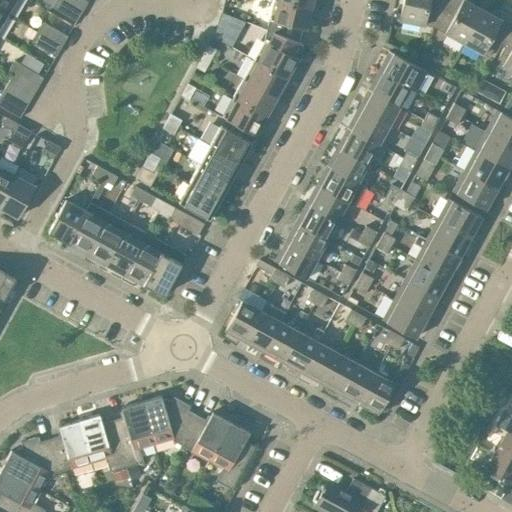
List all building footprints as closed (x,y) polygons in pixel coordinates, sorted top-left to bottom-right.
[(0,0),(0,9),(7,14),(14,0),(0,0)] [(56,0),(52,7),(76,22),(82,11),(62,0),(56,0)] [(62,0),(82,11),(88,1),(85,0),(62,0)] [(268,20),(266,30),(276,33),(278,22),(306,29),(309,16),(314,18),(316,9),(281,0),(273,0),(268,20)] [(281,0),(316,9),(318,0),(281,0)] [(403,0),(399,20),(435,27),(440,0),(403,0)] [(440,0),(435,27),(463,43),(482,9),(465,0),(440,0)] [(496,43),(500,45),(511,23),(511,21),(500,15),(499,18),(482,9),(463,43),(489,57),(496,43)] [(37,32),(62,46),(68,36),(43,22),(37,32)] [(497,61),(511,69),(511,23),(500,45),(504,47),(497,61)] [(264,40),(253,59),(291,80),(296,72),(291,70),(297,58),(273,45),(276,33),(266,30),(264,40)] [(31,42),(56,56),(62,46),(37,32),(31,42)] [(202,56),(210,60),(216,49),(208,45),(202,56)] [(378,70),(409,87),(420,68),(389,51),(378,70)] [(196,67),(204,71),(210,60),(202,56),(196,67)] [(253,59),(243,78),(276,97),(282,86),(287,88),(291,80),(253,59)] [(13,73),(37,88),(43,77),(14,60),(8,70),(13,73)] [(368,89),(399,106),(409,87),(378,70),(368,89)] [(7,83),(31,98),(37,88),(13,73),(7,83)] [(243,78),(232,97),(271,118),(275,110),(271,107),(276,97),(243,78)] [(440,89),(451,95),(456,87),(444,81),(440,89)] [(1,93),(26,108),(31,98),(7,83),(1,93)] [(181,94),(189,99),(195,87),(187,83),(181,94)] [(358,108),(389,125),(399,106),(368,89),(358,108)] [(0,95),(0,106),(20,118),(26,108),(1,93),(0,95)] [(222,117),(255,135),(262,124),(266,126),(271,118),(232,97),(222,117)] [(450,111),(461,117),(465,109),(454,103),(450,111)] [(347,127),(378,144),(389,125),(358,108),(347,127)] [(485,130),(511,144),(511,117),(497,109),(485,130)] [(446,118),(457,124),(461,117),(450,111),(446,118)] [(424,119),(435,126),(439,118),(428,112),(424,119)] [(170,114),(166,121),(177,127),(181,120),(170,114)] [(1,124),(14,132),(18,124),(6,117),(1,124)] [(419,127),(431,133),(435,126),(424,119),(419,127)] [(163,127),(163,128),(173,134),(177,127),(166,121),(163,127)] [(14,132),(27,139),(31,131),(18,124),(14,132)] [(199,163),(230,181),(252,142),(220,125),(199,163)] [(337,146),(368,163),(378,144),(347,127),(337,146)] [(474,150),(507,168),(511,159),(511,144),(485,130),(474,150)] [(43,147),(56,155),(60,147),(47,140),(43,147)] [(428,151),(439,157),(443,149),(432,143),(428,151)] [(327,165),(358,182),(368,163),(337,146),(327,165)] [(403,157),(414,164),(418,156),(407,150),(403,157)] [(463,170),(496,188),(507,168),(474,150),(463,170)] [(424,158),(435,164),(439,157),(428,151),(424,158)] [(150,152),(146,159),(156,165),(160,158),(150,152)] [(399,165),(410,171),(414,164),(403,157),(399,165)] [(146,159),(142,166),(153,172),(156,165),(146,159)] [(178,202),(209,219),(230,181),(199,163),(178,202)] [(92,174),(102,179),(107,170),(97,165),(92,174)] [(347,201),(356,206),(366,187),(358,182),(327,165),(316,184),(347,201)] [(0,201),(15,175),(0,166),(0,201)] [(102,179),(112,185),(117,176),(107,170),(102,179)] [(452,191),(485,209),(496,188),(463,170),(452,191)] [(0,201),(0,207),(17,217),(34,185),(15,175),(0,201)] [(306,203),(337,220),(347,201),(316,184),(306,203)] [(388,192),(399,198),(403,190),(392,184),(388,192)] [(130,195),(140,200),(145,191),(135,186),(130,195)] [(399,198),(410,204),(414,196),(403,190),(399,198)] [(140,200),(150,206),(155,197),(145,191),(140,200)] [(384,199),(395,205),(399,198),(388,192),(384,199)] [(395,205),(406,211),(410,204),(399,198),(395,205)] [(437,219),(470,237),(481,216),(448,198),(437,219)] [(48,231),(68,242),(85,211),(65,200),(48,231)] [(68,242),(87,253),(109,212),(90,202),(85,211),(68,242)] [(296,222),(327,239),(337,220),(306,203),(296,222)] [(168,219),(177,223),(183,212),(175,207),(168,219)] [(87,253),(106,263),(128,223),(109,212),(87,253)] [(177,223),(198,235),(204,223),(183,212),(177,223)] [(426,239),(459,257),(470,237),(437,219),(426,239)] [(285,241),(316,258),(327,239),(296,222),(285,241)] [(106,263),(124,273),(147,233),(128,223),(106,263)] [(361,233),(373,240),(377,232),(365,226),(361,233)] [(380,239),(391,245),(395,238),(384,232),(380,239)] [(124,273),(143,284),(165,243),(147,233),(124,273)] [(357,241),(368,247),(373,240),(361,233),(357,241)] [(415,259),(448,277),(459,257),(426,239),(418,234),(413,243),(421,247),(415,259)] [(375,247),(387,253),(391,245),(380,239),(375,247)] [(275,261),(305,278),(316,258),(285,241),(275,261)] [(143,284),(163,295),(186,254),(165,243),(143,284)] [(404,279),(437,297),(448,277),(415,259),(404,279)] [(254,270),(261,274),(267,264),(259,260),(254,270)] [(341,271),(352,277),(356,270),(345,264),(341,271)] [(269,279),(276,283),(282,272),(275,268),(269,279)] [(0,295),(3,298),(14,277),(0,269),(0,295)] [(336,279),(348,285),(352,277),(341,271),(336,279)] [(276,283),(284,287),(290,276),(282,272),(276,283)] [(358,279),(369,286),(373,278),(362,272),(358,279)] [(354,287),(365,293),(369,286),(358,279),(354,287)] [(393,299),(426,317),(437,297),(404,279),(393,299)] [(306,300),(314,304),(320,292),(313,288),(306,300)] [(314,304),(321,308),(328,297),(320,292),(314,304)] [(382,319),(415,337),(426,317),(393,299),(382,319)] [(225,331),(244,341),(261,311),(241,300),(225,331)] [(344,320),(352,324),(358,313),(350,309),(344,320)] [(244,341),(263,352),(280,321),(261,311),(244,341)] [(352,324),(359,329),(365,317),(358,313),(352,324)] [(263,352),(282,362),(299,331),(280,321),(263,352)] [(282,362),(301,372),(318,342),(317,341),(323,331),(316,327),(311,338),(299,331),(282,362)] [(382,341),(390,345),(396,334),(388,330),(382,341)] [(390,345),(397,349),(403,338),(396,334),(390,345)] [(301,372),(320,383),(337,352),(318,342),(301,372)] [(320,383),(339,393),(356,362),(337,352),(320,383)] [(339,393),(358,403),(375,373),(356,362),(339,393)] [(358,403),(377,414),(394,383),(375,373),(358,403)] [(141,401),(154,444),(172,438),(173,441),(181,445),(197,415),(187,410),(190,405),(174,396),(170,403),(164,405),(161,395),(141,401)] [(112,420),(126,467),(143,462),(139,448),(154,444),(141,401),(120,407),(123,417),(112,420)] [(197,415),(181,445),(209,461),(230,422),(212,412),(207,420),(197,415)] [(78,419),(91,462),(105,458),(109,472),(126,467),(112,420),(101,423),(99,414),(78,419)] [(50,438),(60,471),(91,462),(78,419),(58,425),(61,435),(50,438)] [(230,422),(209,461),(222,468),(215,480),(231,489),(255,446),(244,441),(249,432),(230,422)] [(505,479),(511,482),(511,479),(511,434),(507,432),(486,469),(502,477),(501,479),(505,481),(505,479)] [(1,468),(39,490),(49,472),(51,474),(60,471),(50,438),(39,441),(38,436),(20,442),(22,447),(20,453),(11,450),(1,468)] [(0,505),(12,511),(43,511),(45,509),(32,503),(39,490),(1,468),(0,469),(0,505)] [(313,506),(323,511),(358,511),(362,506),(373,511),(376,511),(385,495),(353,478),(346,490),(327,480),(324,486),(322,484),(320,488),(322,489),(313,506)] [(136,505),(144,509),(150,498),(142,494),(136,505)]
